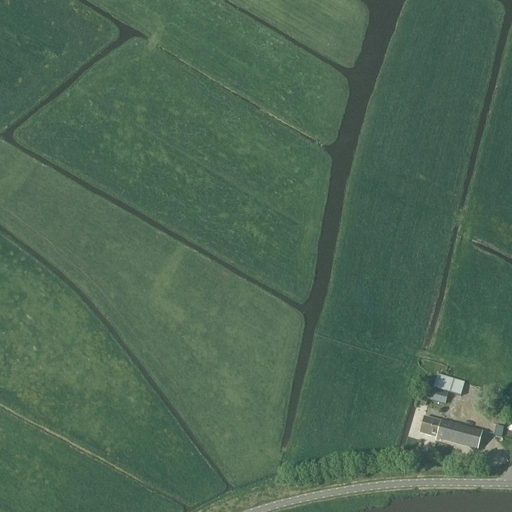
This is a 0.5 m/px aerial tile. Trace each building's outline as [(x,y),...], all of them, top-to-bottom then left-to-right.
[(437,375),(433,388),(460,397),(464,383),(437,375)] [(446,399),(448,394),(432,391),(431,395),(430,401),(445,405),(446,399)] [(468,408),(468,407),(467,404),(465,401),(462,399),(458,398),(456,399),(455,399),(452,401),(450,404),(450,408),(451,411),(453,414),(456,416),(459,416),(462,416),(465,414),(467,411),(468,408)] [(441,422),(424,418),(420,433),(436,438),(435,440),(477,451),(482,432),(441,420),(441,422)] [(502,435),(504,426),(497,425),(495,434),(502,435)]
